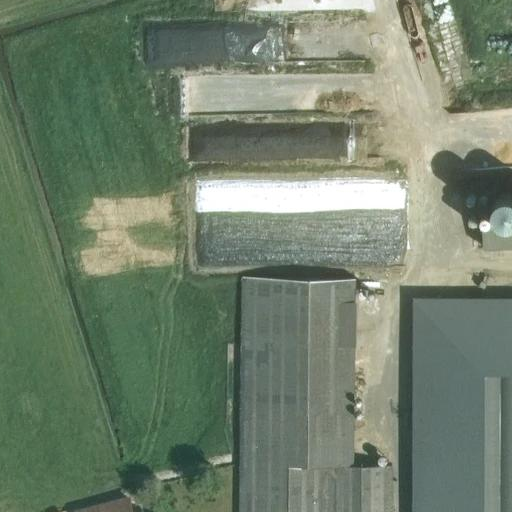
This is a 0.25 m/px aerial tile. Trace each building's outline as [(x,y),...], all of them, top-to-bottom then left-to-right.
[(200,133),(201,158),(262,156),(261,132),(200,133)] [(492,208),(495,215),(501,220),(508,221),(511,220),(511,193),(505,193),(498,195),(493,201),(492,208)] [(484,247),(511,245),(511,223),(483,225),(484,247)] [(393,511),(394,464),(356,464),(359,276),(246,275),(241,511),(393,511)] [(511,511),(511,302),(422,302),(421,511),(511,511)] [(134,511),(130,495),(77,509),(77,511),(134,511)]
